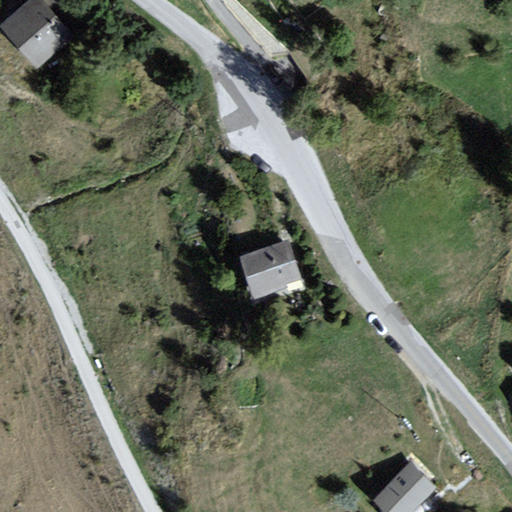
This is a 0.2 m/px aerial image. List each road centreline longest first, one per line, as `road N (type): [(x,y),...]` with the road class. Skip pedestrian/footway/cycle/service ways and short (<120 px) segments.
road 1 (unclassified): [(511,459),(333,241),(277,136),(217,50),(147,0)]
road 2 (unclassified): [(0,198),(153,511)]
